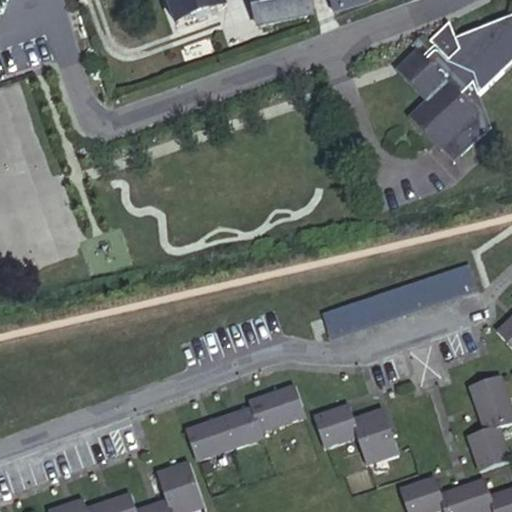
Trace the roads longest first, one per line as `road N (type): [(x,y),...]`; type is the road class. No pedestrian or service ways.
road 1 (unclassified): [(0,453),(293,346),(380,354),(478,305)]
road 2 (unclassified): [(448,0),(121,122),(99,121),(85,106),(50,0)]
